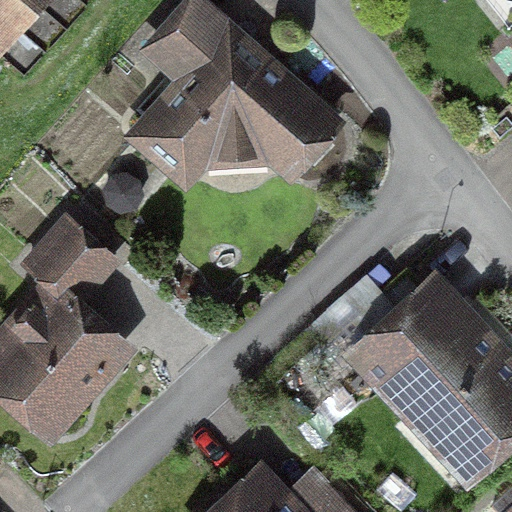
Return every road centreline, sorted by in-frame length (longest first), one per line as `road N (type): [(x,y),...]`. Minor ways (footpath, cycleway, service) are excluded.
road 1 (residential): [(70,511),(440,164)]
road 2 (residential): [(310,0),(440,164)]
